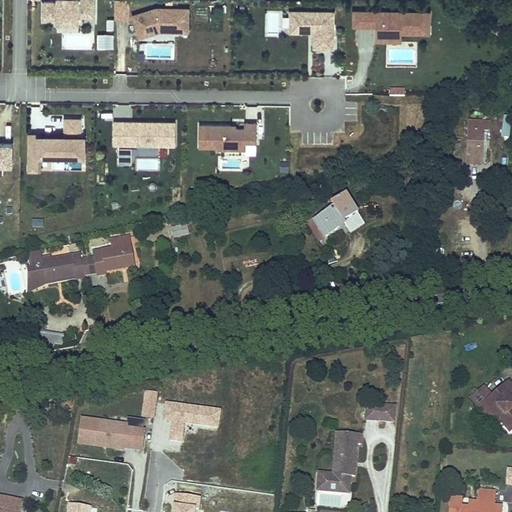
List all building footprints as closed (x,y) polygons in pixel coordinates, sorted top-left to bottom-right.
[(93,25),(93,0),(56,0),(57,1),(43,1),(42,24),(51,24),(56,30),(78,31),(84,25),(93,25)] [(131,0),(115,0),(115,18),(131,19),(131,0)] [(133,16),(139,35),(158,29),(187,29),(187,10),(155,8),(133,16)] [(432,10),(353,9),(353,26),(377,27),(377,41),(402,41),(402,33),(430,32),(432,10)] [(333,48),(333,12),(290,12),(290,32),(308,32),(308,30),(314,30),(313,48),(333,48)] [(106,29),(114,30),(116,19),(108,18),(106,29)] [(115,37),(98,36),(97,49),(114,50),(115,37)] [(389,96),(404,95),(404,88),(388,89),(389,96)] [(81,134),(81,119),(66,119),(66,134),(29,134),(29,170),(41,170),(41,157),(88,157),(88,134),(81,134)] [(175,144),(176,121),(115,120),(115,143),(175,144)] [(482,141),(483,131),(488,131),(488,123),(469,122),(467,158),(481,159),(482,146),(480,146),(480,141),(482,141)] [(256,142),(256,124),(245,124),(245,129),(230,129),(230,126),(200,126),(199,147),(218,147),(218,149),(245,149),(245,142),(256,142)] [(11,145),(0,144),(0,166),(11,166),(11,145)] [(122,146),(120,161),(132,162),(133,147),(122,146)] [(282,163),(281,172),(289,173),(289,163),(282,163)] [(334,207),(314,221),(325,238),(340,229),(337,224),(343,220),(344,222),(345,222),(358,213),(346,194),(332,203),(334,207)] [(365,224),(358,213),(345,222),(347,225),(352,233),(365,224)] [(209,215),(199,218),(201,224),(210,222),(209,215)] [(44,227),(43,219),(32,220),(33,227),(44,227)] [(337,224),(340,229),(347,225),(345,222),(344,222),(343,220),(337,224)] [(308,224),(320,242),(325,238),(314,221),(308,224)] [(186,226),(172,229),(174,237),(188,234),(186,226)] [(112,249),(130,246),(129,238),(108,241),(109,245),(111,244),(112,249)] [(130,246),(112,249),(93,253),(94,258),(96,273),(97,276),(106,274),(105,271),(122,268),(122,267),(125,266),(125,268),(134,266),(130,246)] [(40,251),(28,254),(31,268),(43,265),(42,262),(51,260),(51,257),(42,259),(40,251)] [(90,274),(87,259),(81,260),(80,255),(51,260),(42,262),(43,265),(31,268),(28,268),(31,287),(39,287),(47,285),(46,282),(75,276),(75,279),(84,278),(84,275),(90,274)] [(94,258),(87,259),(90,274),(96,273),(94,258)] [(75,276),(46,282),(47,285),(75,279),(75,276)] [(61,349),(63,336),(35,332),(34,340),(42,341),(41,345),(61,349)] [(486,403),(497,416),(510,432),(511,429),(511,408),(510,409),(506,404),(511,399),(511,386),(508,382),(491,396),(484,387),(471,398),(480,408),(486,403)] [(146,392),(143,417),(154,418),(158,393),(146,392)] [(166,402),(164,421),(171,422),(169,440),(183,442),(185,423),(217,427),(220,408),(166,402)] [(486,403),(480,408),(491,422),(497,416),(486,403)] [(366,404),(365,420),(379,421),(380,405),(366,404)] [(394,406),(380,405),(379,421),(393,422),(394,406)] [(128,425),(84,419),(81,442),(124,448),(124,446),(142,449),(144,430),(127,428),(128,425)] [(319,473),(318,487),(345,489),(346,476),(351,476),(355,477),(357,445),(360,445),(361,434),(336,432),(333,474),(319,473)] [(345,489),(318,487),(318,491),(349,493),(351,476),(346,476),(345,489)] [(493,511),(494,506),(495,491),(479,490),(477,502),(477,508),(468,507),(462,507),(462,498),(450,497),(448,511),(493,511)] [(194,511),(195,507),(199,508),(200,497),(175,494),(173,511),(194,511)] [(19,511),(21,501),(0,496),(0,511),(19,511)]
